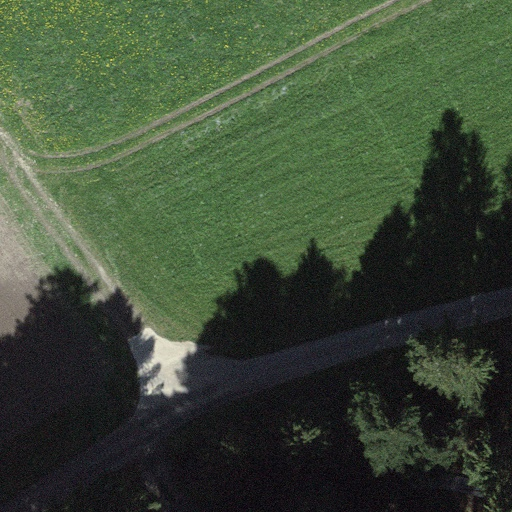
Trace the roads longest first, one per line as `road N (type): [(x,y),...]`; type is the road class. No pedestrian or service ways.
road 1 (track): [(18,511),(189,404),(511,308)]
road 2 (track): [(0,150),(189,404)]
